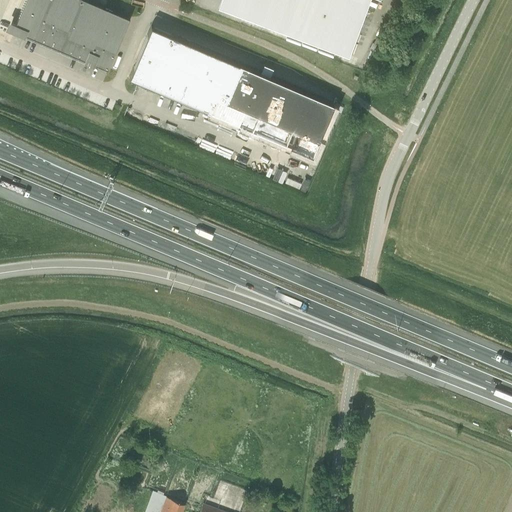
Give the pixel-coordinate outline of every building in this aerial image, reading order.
[(25,33),(85,59),(84,60),(91,63),(91,62),(108,68),(129,17),(89,0),(25,0),(15,23),(13,22),(10,29),(13,30),(24,34),(25,33)] [(237,0),(237,2),(233,11),(243,14),(348,54),(368,0),(237,0)] [(334,103),(151,25),(129,76),(138,80),(251,128),(283,142),(292,145),(310,153),(312,154),(334,103)] [(143,511),(181,511),(185,502),(165,495),(152,490),(143,511)] [(227,511),(203,503),(199,511),(227,511)]
